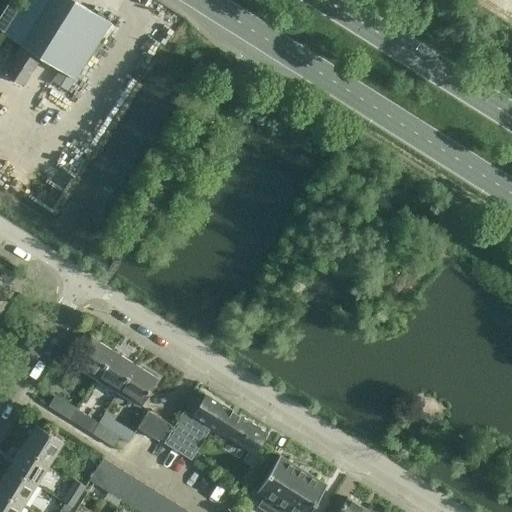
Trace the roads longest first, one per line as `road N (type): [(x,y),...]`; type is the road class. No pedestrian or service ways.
road 1 (residential): [(82,280),(450,511)]
road 2 (secondary): [(205,0),(511,188)]
road 3 (secondary): [(511,108),(336,0)]
road 4 (unknown): [(0,128),(83,109),(133,30)]
road 5 (residential): [(0,411),(82,280)]
